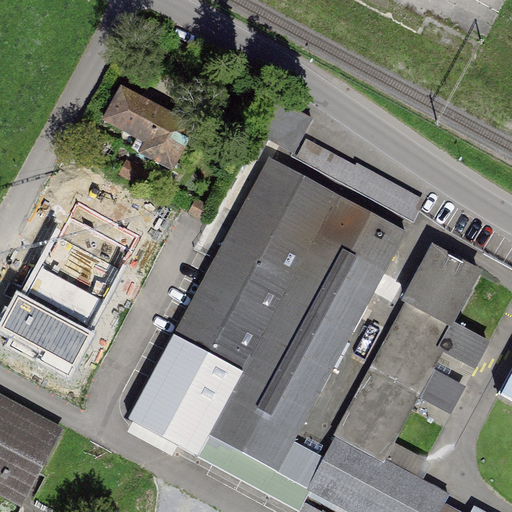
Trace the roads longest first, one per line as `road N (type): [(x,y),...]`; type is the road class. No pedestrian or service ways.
road 1 (unclassified): [(163,0),(267,54),(511,217)]
road 2 (residential): [(130,0),(0,246)]
